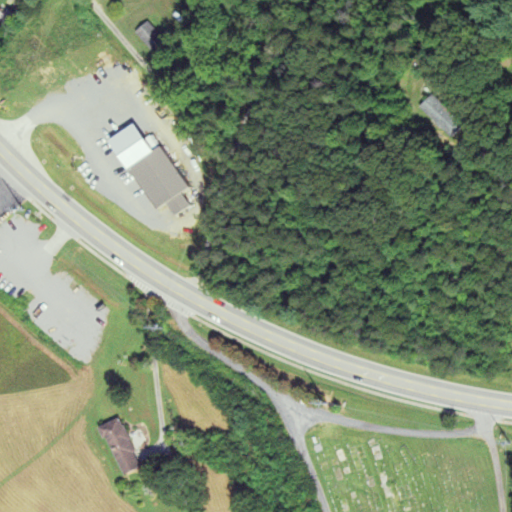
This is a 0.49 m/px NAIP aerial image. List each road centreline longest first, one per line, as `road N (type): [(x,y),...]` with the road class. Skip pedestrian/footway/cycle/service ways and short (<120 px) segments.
road 1 (trunk): [(0,155),(70,219),(212,314),(384,378),(511,408)]
road 2 (residential): [(181,295),(263,62),(270,0)]
road 3 (residential): [(278,409),(320,511),(490,433)]
road 4 (residential): [(278,409),(360,427),(490,433)]
road 5 (residential): [(167,285),(185,327),(278,409)]
